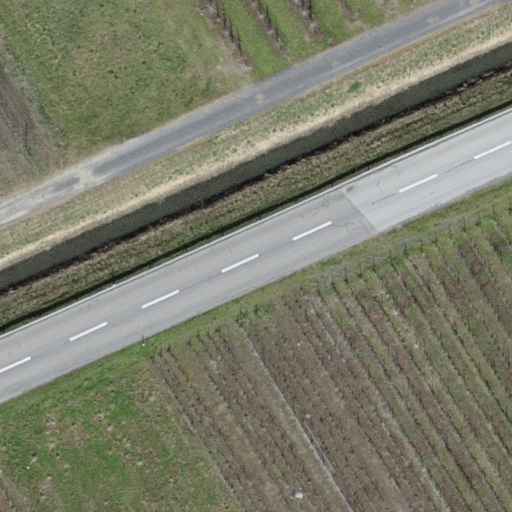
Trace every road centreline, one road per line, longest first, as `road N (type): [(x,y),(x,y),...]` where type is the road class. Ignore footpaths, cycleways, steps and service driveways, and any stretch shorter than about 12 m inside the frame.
road 1 (secondary): [(0,369),(511,140)]
road 2 (track): [(0,218),(500,0)]
